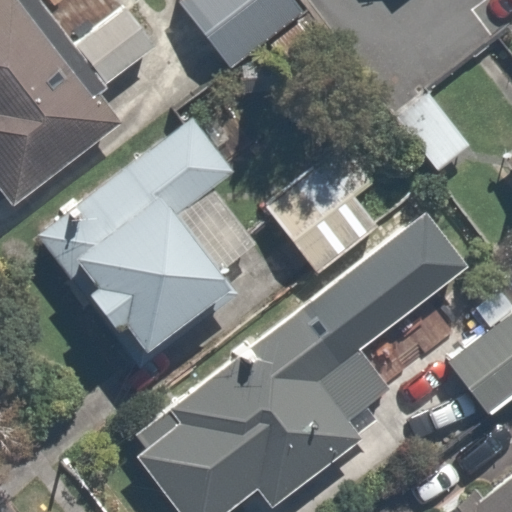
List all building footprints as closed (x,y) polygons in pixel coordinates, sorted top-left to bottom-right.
[(111,108),(21,0),(0,0),(0,198),(1,199),(111,108)] [(302,4),(298,0),(166,0),(219,68),(302,4)] [(427,79),(389,105),(426,159),(464,133),(427,79)] [(220,165),(178,108),(51,201),(61,214),(33,234),(123,358),(235,276),(177,196),(220,165)] [(320,147),(257,193),(307,263),(371,218),(320,147)] [(511,147),(488,168),(511,195),(511,147)] [(117,452),(162,511),(200,511),(247,477),(260,493),(353,422),(309,364),(359,326),(321,277),(164,397),(173,409),(117,452)] [(511,375),(511,298),(436,356),(474,405),(511,375)] [(511,511),(511,457),(435,511),(511,511)]
